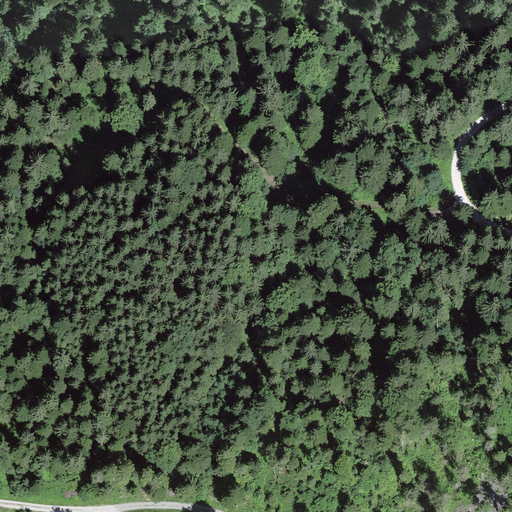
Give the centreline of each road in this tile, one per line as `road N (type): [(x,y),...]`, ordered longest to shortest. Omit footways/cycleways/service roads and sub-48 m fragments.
road 1 (track): [(0,118),(47,141),(95,146),(132,134),(165,106),(190,102),(288,195),(469,212)]
road 2 (track): [(220,511),(0,501)]
